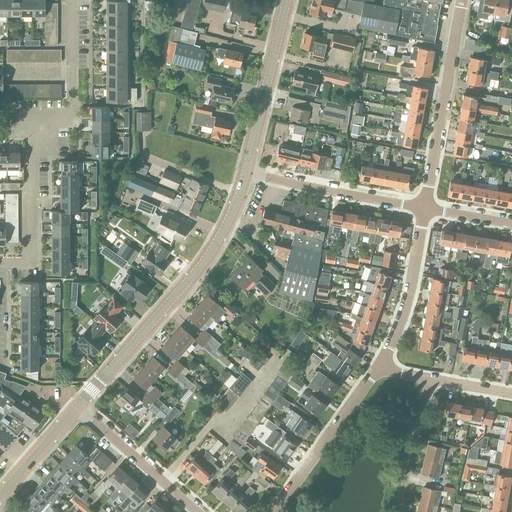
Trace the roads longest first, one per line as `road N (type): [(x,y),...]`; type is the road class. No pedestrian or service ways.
road 1 (tertiary): [(77,407),(209,254),(245,172)]
road 2 (residential): [(423,207),(462,0)]
road 3 (residential): [(423,207),(245,172)]
road 4 (residential): [(270,511),(379,367)]
road 5 (tertiary): [(245,172),(286,0)]
road 6 (residential): [(379,367),(404,312),(423,207)]
road 7 (residential): [(0,265),(30,264),(32,134)]
road 8 (residential): [(197,511),(77,407)]
road 9 (residential): [(32,134),(64,113),(71,97),(71,0)]
road 10 (residential): [(396,511),(427,378)]
